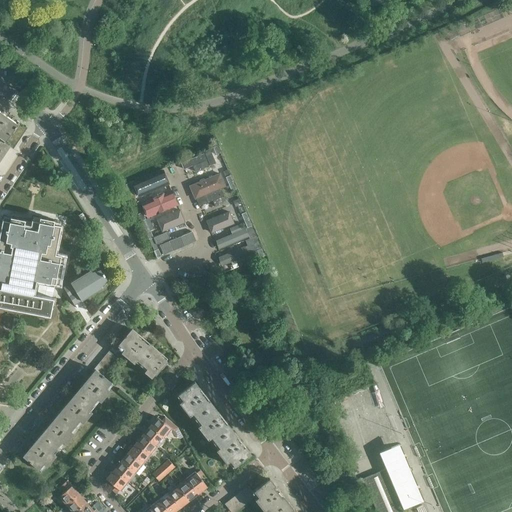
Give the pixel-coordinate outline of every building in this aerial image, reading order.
[(0,110),(0,138),(1,139),(0,140),(4,142),(18,123),(0,110)] [(0,140),(0,139),(0,146),(7,151),(10,146),(4,142),(0,140)] [(204,152),(181,162),(184,168),(192,165),(206,159),(204,152)] [(206,159),(192,165),(195,171),(209,165),(206,159)] [(131,181),(134,189),(137,196),(166,183),(161,169),(131,181)] [(187,186),(192,199),(224,186),(219,173),(213,175),(187,186)] [(134,189),(128,191),(133,202),(139,200),(137,196),(134,189)] [(220,189),(195,199),(197,205),(222,195),(220,189)] [(177,202),(171,190),(140,203),(144,211),(146,215),(177,202)] [(222,195),(211,200),(213,206),(225,202),(222,195)] [(233,198),(235,204),(241,202),(239,196),(233,198)] [(139,200),(134,203),(138,214),(144,211),(140,203),(139,200)] [(237,204),(240,213),(245,211),(241,202),(237,204)] [(154,219),(160,232),(183,222),(177,209),(154,219)] [(206,220),(211,232),(232,223),(227,211),(206,220)] [(0,305),(49,315),(52,303),(52,302),(55,303),(55,304),(56,298),(33,293),(35,280),(55,284),(55,283),(58,284),(59,277),(60,277),(60,276),(63,262),(62,262),(64,256),(60,255),(61,255),(55,253),(60,225),(60,221),(54,220),(39,217),(33,216),(32,219),(31,219),(30,224),(24,223),(25,220),(25,219),(10,216),(10,217),(4,216),(3,219),(2,219),(0,230),(0,305)] [(141,221),(145,232),(151,229),(147,219),(146,219),(141,221)] [(232,234),(216,240),(219,248),(247,236),(244,229),(241,223),(230,228),(232,234)] [(261,248),(255,235),(251,225),(247,227),(244,228),(248,238),(244,240),(250,253),(261,248)] [(158,249),(161,256),(195,241),(190,230),(156,245),(158,249)] [(164,232),(153,237),(155,243),(167,238),(164,232)] [(148,240),(153,251),(158,249),(156,245),(153,238),(148,240)] [(243,247),(219,258),(222,265),(236,260),(247,255),(243,247)] [(502,253),(481,259),(482,263),(503,257),(502,253)] [(247,255),(236,260),(239,266),(249,261),(247,255)] [(90,269),(70,282),(71,283),(64,288),(72,301),(79,296),(81,300),(102,287),(100,285),(106,279),(100,269),(92,271),(90,269)] [(122,340),(118,344),(124,349),(121,352),(122,354),(123,353),(128,357),(143,338),(132,328),(130,330),(128,328),(119,338),(122,340)] [(143,338),(128,357),(134,362),(135,361),(141,365),(155,348),(143,338)] [(115,343),(111,348),(120,356),(122,354),(121,352),(124,349),(118,344),(118,345),(115,343)] [(111,348),(107,353),(116,361),(120,356),(111,348)] [(155,348),(141,365),(146,369),(145,371),(151,376),(160,366),(162,367),(167,361),(166,359),(167,358),(155,348)] [(107,353),(103,358),(112,366),(116,361),(107,353)] [(103,358),(98,364),(108,371),(112,366),(103,358)] [(94,369),(95,369),(104,376),(108,371),(98,364),(94,369)] [(95,369),(86,380),(105,396),(110,390),(108,389),(112,384),(104,376),(95,369)] [(86,380),(77,391),(94,405),(99,400),(101,401),(105,396),(86,380)] [(195,382),(177,395),(181,401),(180,402),(185,409),(204,394),(195,382)] [(77,391),(68,401),(87,417),(92,412),(90,411),(94,405),(77,391)] [(204,394),(185,409),(190,415),(191,414),(196,419),(213,406),(204,394)] [(68,401),(59,413),(76,427),(81,421),(83,423),(87,417),(68,401)] [(213,406),(196,419),(200,425),(198,426),(203,432),(223,417),(213,406)] [(59,413),(50,423),(69,439),(74,433),(72,432),(76,427),(59,413)] [(153,422),(150,425),(165,438),(167,434),(166,433),(171,428),(172,429),(171,427),(174,424),(170,420),(166,424),(157,416),(156,417),(157,418),(154,422),(153,422)] [(223,417),(203,432),(208,439),(210,437),(214,443),(231,429),(223,417)] [(50,423),(41,434),(58,449),(63,443),(65,444),(69,439),(50,423)] [(145,430),(142,434),(157,447),(160,443),(159,442),(163,437),(164,438),(165,438),(150,425),(149,426),(150,426),(146,431),(145,430)] [(231,429),(214,443),(218,449),(217,450),(221,456),(241,441),(231,429)] [(41,434),(32,444),(51,460),(55,455),(54,454),(58,449),(41,434)] [(138,439),(135,443),(150,456),(153,452),(152,451),(156,446),(157,447),(142,434),(143,435),(139,440),(138,439)] [(241,441),(221,456),(226,462),(228,461),(232,467),(238,462),(240,465),(251,457),(249,454),(250,453),(241,441)] [(131,448),(128,452),(143,464),(146,461),(144,460),(148,456),(149,457),(150,456),(135,443),(134,444),(135,445),(132,449),(131,448)] [(51,460),(32,444),(23,456),(29,461),(31,463),(40,470),(45,464),(46,466),(51,460)] [(123,457),(120,461),(136,473),(139,470),(137,469),(141,464),(143,465),(143,464),(128,452),(127,452),(128,453),(124,458),(123,457)] [(175,467),(167,459),(152,473),(159,481),(175,467)] [(116,466),(113,470),(129,482),(132,478),(130,477),(134,473),(135,474),(136,473),(120,461),(121,462),(117,467),(116,466)] [(385,469),(362,479),(376,511),(403,511),(390,481),(391,481),(389,476),(388,477),(385,469)] [(129,482),(113,470),(114,471),(110,476),(109,475),(106,479),(115,486),(112,490),(116,494),(119,490),(121,491),(124,487),(123,486),(126,482),(128,483),(129,482)] [(186,478),(198,494),(197,493),(202,489),(203,490),(207,487),(200,477),(196,473),(195,471),(191,474),(192,476),(187,479),(186,478)] [(257,487),(251,491),(255,496),(257,498),(255,499),(259,505),(278,490),(269,478),(267,479),(265,476),(255,484),(257,487)] [(177,485),(189,501),(188,500),(193,496),(194,497),(198,494),(186,478),(182,481),(183,483),(178,486),(177,485)] [(57,488),(58,488),(62,493),(71,485),(72,485),(67,479),(57,488)] [(71,485),(62,493),(58,496),(66,504),(81,492),(78,489),(76,491),(71,485)] [(168,492),(168,493),(179,508),(180,508),(179,507),(184,503),(185,504),(189,501),(177,485),(173,489),(174,490),(169,494),(168,492)] [(247,486),(242,489),(250,500),(255,496),(251,491),(247,486)] [(242,489),(238,492),(246,503),(250,500),(242,489)] [(278,490),(259,505),(265,511),(266,511),(267,511),(274,511),(288,502),(282,495),(278,490)] [(81,492),(66,504),(72,511),(73,511),(86,502),(81,496),(83,494),(81,492)] [(238,492),(233,496),(241,507),(246,503),(238,492)] [(159,499),(159,500),(168,511),(172,511),(175,510),(176,511),(179,508),(168,493),(164,496),(165,497),(160,501),(159,499)] [(233,496),(229,499),(237,510),(241,507),(233,496)] [(229,499),(224,503),(231,511),(234,511),(237,510),(229,499)] [(150,506),(150,507),(153,511),(168,511),(159,500),(155,502),(156,504),(151,508),(150,506)] [(86,502),(73,511),(91,511),(95,509),(93,506),(90,508),(86,502)] [(295,511),(288,502),(274,511),(295,511)]
